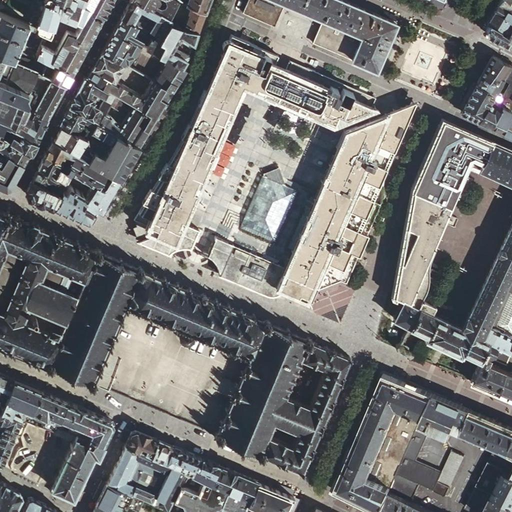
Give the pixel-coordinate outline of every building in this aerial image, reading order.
[(42,0),(42,2),(39,4),(38,7),(36,11),(37,14),(33,25),(43,29),(46,30),(48,28),(55,10),(80,20),(74,30),(66,26),(54,48),(39,40),(37,46),(34,53),(36,54),(46,59),(56,63),(49,75),(65,82),(89,37),(109,0),(42,0)] [(159,37),(169,19),(170,19),(134,0),(128,0),(126,4),(119,15),(136,25),(155,35),(159,37)] [(176,0),(134,0),(170,19),(171,17),(168,15),(176,0)] [(180,0),(190,5),(204,12),(208,0),(180,0)] [(283,1),(281,0),(246,0),(242,11),(273,25),(283,1)] [(281,0),(283,1),(302,8),(321,16),(328,0),(281,0)] [(364,34),(353,59),(374,69),(395,22),(344,0),(328,0),(321,16),(364,34)] [(511,0),(498,0),(497,3),(511,10),(511,23),(511,25),(506,33),(502,41),(511,46),(511,0)] [(487,21),(488,22),(501,29),(500,30),(506,33),(511,25),(506,22),(509,17),(511,19),(511,10),(497,3),(487,21)] [(184,25),(197,29),(198,29),(201,21),(204,12),(190,5),(187,11),(189,11),(184,25)] [(0,54),(11,59),(20,39),(37,46),(39,40),(43,29),(33,25),(27,22),(0,10),(0,54)] [(43,29),(39,40),(54,48),(66,26),(74,30),(80,20),(55,10),(48,28),(46,30),(43,29)] [(27,22),(33,25),(37,14),(36,11),(31,14),(27,22)] [(119,15),(112,29),(129,38),(139,43),(141,39),(142,38),(132,32),(135,27),(136,25),(119,15)] [(311,41),(353,59),(364,34),(321,16),(311,41)] [(177,64),(180,66),(183,61),(185,58),(171,50),(177,33),(182,36),(180,41),(191,46),(193,40),(197,29),(184,25),(169,19),(159,37),(158,40),(162,42),(156,53),(166,58),(177,64)] [(487,34),(502,41),(506,33),(500,30),(501,29),(488,22),(485,28),(486,31),(487,34)] [(142,38),(145,32),(146,30),(136,25),(135,27),(132,32),(142,38)] [(102,47),(100,50),(113,57),(116,52),(120,54),(117,60),(123,63),(125,64),(130,53),(123,49),(129,38),(112,29),(107,38),(102,47)] [(211,75),(221,80),(225,69),(233,50),(233,49),(234,48),(235,47),(236,47),(237,46),(238,46),(239,46),(241,47),(243,47),(274,61),(277,55),(230,34),(211,75)] [(155,35),(148,48),(156,53),(162,42),(158,40),(159,37),(155,35)] [(240,85),(249,89),(257,93),(258,91),(260,92),(266,78),(274,61),(243,47),(241,47),(239,46),(238,46),(237,46),(236,47),(235,47),(234,48),(233,49),(233,50),(225,69),(221,80),(239,88),(240,85)] [(133,102),(148,111),(149,109),(159,94),(164,85),(153,80),(151,78),(141,95),(114,80),(123,63),(117,60),(113,57),(100,50),(91,66),(86,76),(114,92),(133,102)] [(0,79),(28,91),(37,70),(30,67),(15,61),(11,59),(0,54),(0,79)] [(30,67),(37,70),(40,72),(46,59),(36,54),(32,62),(29,61),(29,60),(23,57),(21,60),(16,58),(15,61),(30,67)] [(491,56),(477,81),(483,85),(490,73),(492,74),(500,59),(494,55),(493,56),(491,56)] [(177,64),(166,58),(159,69),(153,66),(147,76),(151,78),(153,80),(164,85),(168,78),(177,64)] [(46,59),(40,72),(49,75),(56,63),(46,59)] [(483,85),(495,94),(497,90),(504,78),(511,64),(505,61),(500,59),(492,74),(490,73),(483,85)] [(288,60),(285,66),(325,83),(344,92),(370,103),(378,96),(288,60)] [(168,78),(176,83),(185,68),(180,66),(177,64),(168,78)] [(511,65),(511,64),(504,78),(509,81),(503,92),(511,96),(511,65)] [(325,83),(285,66),(271,99),(308,115),(325,122),(370,105),(370,103),(344,92),(325,83)] [(34,110),(46,116),(52,106),(65,82),(49,75),(40,72),(37,70),(28,91),(30,92),(25,106),(27,107),(34,110)] [(80,81),(77,88),(94,97),(100,100),(97,107),(104,111),(107,104),(114,92),(86,76),(83,75),(80,81)] [(159,94),(166,99),(176,83),(168,78),(164,85),(159,94)] [(25,106),(30,92),(28,91),(0,79),(0,131),(1,130),(4,125),(12,129),(15,123),(18,117),(21,119),(24,113),(27,107),(25,106)] [(463,113),(502,130),(509,117),(511,110),(511,109),(492,100),(495,94),(483,85),(477,81),(476,81),(462,108),(463,113)] [(203,94),(189,121),(184,132),(173,150),(164,166),(150,190),(144,200),(133,218),(142,221),(147,223),(188,207),(189,205),(196,188),(211,153),(232,104),(233,102),(229,100),(227,95),(224,91),(223,90),(219,88),(216,87),(211,88),(208,89),(205,91),(203,94)] [(72,96),(68,105),(95,119),(139,144),(148,129),(140,124),(148,111),(133,102),(129,109),(121,124),(116,121),(109,113),(104,111),(97,107),(90,103),(94,97),(77,88),(72,96)] [(257,93),(249,89),(246,94),(254,98),(257,93)] [(497,90),(495,94),(492,100),(511,109),(511,96),(503,92),(497,90)] [(129,109),(133,102),(114,92),(107,104),(114,108),(129,109)] [(149,109),(158,113),(160,110),(166,99),(159,94),(149,109)] [(160,110),(165,113),(168,107),(171,102),(166,99),(160,110)] [(196,188),(189,205),(195,208),(239,107),(232,104),(211,153),(196,188)] [(59,122),(60,123),(77,131),(81,124),(84,125),(90,129),(95,119),(68,105),(61,117),(59,122)] [(392,110),(389,111),(389,112),(391,113),(391,114),(392,115),(392,116),(392,117),(392,118),(392,119),(392,121),(390,127),(385,141),(381,152),(378,167),(373,185),(368,208),(376,190),(377,190),(377,191),(377,192),(377,193),(377,194),(378,194),(382,195),(383,192),(383,191),(383,190),(383,189),(382,189),(381,188),(377,187),(382,175),(391,156),(411,110),(409,107),(406,105),(392,110)] [(27,107),(24,113),(30,116),(34,110),(27,107)] [(140,124),(148,129),(148,128),(155,118),(158,113),(149,109),(148,111),(140,124)] [(27,122),(42,129),(45,122),(48,117),(46,116),(34,110),(30,116),(24,113),(21,119),(27,122)] [(304,290),(317,285),(323,282),(329,280),(331,279),(339,276),(349,253),(350,251),(367,212),(368,208),(373,185),(378,167),(381,152),(385,141),(390,127),(392,121),(392,119),(392,118),(392,117),(392,116),(392,115),(391,114),(391,113),(389,112),(389,111),(370,119),(344,130),(343,130),(336,145),(337,146),(336,148),(327,168),(307,214),(290,254),(304,290)] [(18,117),(15,123),(24,127),(27,122),(21,119),(18,117)] [(511,118),(509,117),(502,130),(511,135),(511,118)] [(155,118),(148,128),(154,131),(160,121),(155,118)] [(52,137),(74,150),(80,153),(107,169),(112,172),(119,176),(125,167),(138,145),(139,144),(95,119),(90,129),(86,136),(77,131),(60,123),(58,126),(52,137)] [(479,170),(480,169),(492,142),(443,120),(428,153),(412,189),(405,229),(434,241),(468,164),(479,170)] [(12,129),(36,140),(39,135),(42,129),(27,122),(24,127),(15,123),(12,129)] [(10,140),(28,150),(31,151),(34,146),(36,140),(12,129),(4,125),(1,130),(10,134),(7,139),(10,140)] [(148,129),(139,144),(144,147),(149,139),(153,132),(148,129)] [(0,148),(3,150),(22,160),(24,156),(28,150),(10,140),(8,144),(5,142),(6,139),(0,135),(0,148)] [(48,144),(44,152),(58,160),(63,151),(71,155),(74,150),(52,137),(51,137),(48,144)] [(511,150),(492,142),(480,169),(511,184),(511,218),(460,326),(416,305),(405,323),(407,324),(423,332),(422,335),(456,352),(459,352),(459,350),(478,358),(480,353),(482,354),(491,351),(494,344),(497,345),(497,344),(509,350),(511,343),(511,150)] [(143,148),(138,145),(125,167),(130,170),(137,159),(143,148)] [(159,163),(161,165),(171,148),(168,147),(159,163)] [(171,148),(161,165),(164,166),(173,150),(171,148)] [(0,183),(4,186),(9,183),(15,172),(22,160),(3,150),(0,155),(0,183)] [(58,160),(44,152),(37,166),(31,177),(48,184),(41,200),(72,213),(85,218),(90,216),(94,209),(99,202),(95,200),(108,179),(103,176),(107,169),(80,153),(74,150),(71,155),(65,164),(63,168),(56,164),(58,160)] [(63,151),(58,160),(65,164),(71,155),(63,151)] [(261,174),(238,227),(274,242),(278,232),(296,190),(283,184),(278,167),(269,170),(263,172),(264,174),(261,174)] [(108,179),(112,172),(107,169),(103,176),(108,179)] [(95,200),(99,202),(103,204),(116,182),(119,176),(112,172),(108,179),(95,200)] [(39,199),(41,200),(48,184),(31,177),(25,190),(26,194),(39,199)] [(99,202),(94,209),(103,214),(121,185),(116,182),(103,204),(99,202)] [(150,190),(147,189),(141,199),(144,200),(150,190)] [(142,221),(133,218),(137,230),(141,242),(146,244),(144,242),(144,241),(143,239),(144,237),(146,235),(147,234),(181,221),(181,217),(180,214),(188,207),(147,223),(142,221)] [(46,367),(48,368),(49,366),(67,373),(66,375),(68,376),(69,374),(88,382),(89,386),(91,387),(93,385),(94,384),(95,382),(95,380),(93,379),(95,375),(97,371),(99,372),(100,369),(98,368),(102,358),(104,359),(106,356),(104,355),(105,350),(108,345),(110,346),(111,343),(109,342),(113,332),(115,333),(116,331),(114,330),(119,319),(121,320),(122,317),(120,316),(123,307),(126,308),(127,305),(133,308),(132,310),(136,311),(136,309),(145,313),(144,315),(148,316),(149,314),(158,318),(157,320),(160,322),(162,319),(167,322),(171,323),(170,326),(173,327),(174,325),(179,327),(177,333),(178,340),(182,342),(188,337),(190,332),(195,334),(194,336),(198,337),(199,335),(207,339),(207,341),(210,342),(211,340),(220,344),(219,346),(223,347),(224,345),(233,349),(232,351),(235,353),(236,351),(246,355),(246,357),(244,356),(243,359),(244,359),(240,369),(239,369),(238,371),(239,372),(235,381),(234,381),(233,383),(234,384),(233,388),(230,394),(228,393),(227,396),(229,397),(225,407),(223,406),(222,409),(224,409),(220,419),(218,419),(217,421),(219,422),(214,433),(214,434),(215,437),(218,439),(221,437),(236,444),(236,445),(239,446),(239,445),(257,452),(256,454),(259,456),(262,454),(276,460),(275,462),(277,462),(278,461),(284,464),(283,465),(285,466),(286,464),(299,470),(299,471),(301,472),(301,471),(303,472),(304,469),(302,469),(308,454),(310,455),(311,453),(309,452),(311,446),(313,447),(314,445),(312,444),(318,430),(320,431),(321,429),(319,428),(322,422),(323,423),(324,421),(323,420),(328,406),(330,407),(331,405),(329,404),(332,398),(333,399),(334,397),(332,396),(338,382),(340,383),(341,381),(339,381),(342,374),(344,375),(344,373),(343,372),(348,359),(350,359),(351,357),(349,357),(351,355),(348,354),(347,356),(311,341),(309,337),(307,336),(305,339),(288,331),(289,329),(286,328),(286,330),(268,323),(269,320),(266,319),(263,320),(258,318),(253,316),(254,314),(251,313),(251,315),(241,311),(242,309),(239,308),(239,310),(229,306),(230,304),(227,303),(226,305),(216,301),(217,299),(214,298),(213,299),(203,295),(204,293),(201,292),(200,294),(190,290),(191,288),(188,287),(187,289),(182,287),(178,285),(179,283),(176,282),(175,284),(165,279),(165,277),(163,276),(162,278),(152,274),(153,272),(150,271),(149,273),(140,269),(140,267),(138,266),(137,268),(121,261),(121,259),(119,258),(118,260),(102,253),(99,248),(97,247),(91,248),(86,246),(86,244),(84,243),(83,245),(77,242),(77,240),(75,239),(74,241),(61,236),(62,234),(60,233),(59,235),(53,232),(53,230),(51,229),(50,231),(37,225),(35,221),(33,220),(28,222),(18,218),(19,215),(16,214),(15,216),(8,213),(9,211),(6,210),(5,212),(0,209),(0,345),(2,346),(1,348),(3,349),(4,347),(10,350),(10,352),(12,353),(13,351),(25,356),(25,358),(27,359),(28,357),(35,360),(34,362),(36,363),(37,361),(47,365),(46,367)] [(146,244),(167,252),(168,251),(171,249),(173,248),(178,246),(185,246),(190,247),(198,229),(181,221),(147,234),(146,235),(144,237),(143,239),(144,241),(144,242),(146,244)] [(405,229),(392,294),(401,298),(407,301),(434,241),(405,229)] [(218,274),(269,296),(271,296),(273,296),(276,295),(280,292),(283,290),(284,289),(287,285),(288,281),(288,278),(287,273),(287,271),(286,269),(284,267),(284,265),(215,236),(208,253),(218,257),(216,263),(217,266),(218,270),(218,274)] [(218,257),(208,253),(207,254),(208,255),(210,256),(210,257),(211,257),(212,258),(213,259),(214,260),(215,261),(215,262),(216,263),(218,257)] [(323,282),(317,285),(317,287),(318,288),(321,289),(323,290),(326,289),(328,287),(330,285),(330,282),(329,280),(323,282)] [(407,301),(401,298),(390,317),(405,323),(416,305),(407,301)] [(417,343),(410,340),(407,347),(413,351),(417,343)] [(494,351),(497,345),(494,344),(491,351),(489,357),(491,358),(494,351)] [(507,357),(510,351),(509,350),(497,344),(497,345),(494,351),(507,357)] [(95,380),(95,382),(94,384),(101,387),(109,390),(109,388),(112,381),(122,357),(115,354),(105,350),(104,355),(106,356),(104,359),(102,358),(98,368),(100,369),(99,372),(97,371),(95,375),(93,379),(95,380)] [(494,351),(491,358),(504,363),(507,357),(494,351)] [(493,391),(502,369),(501,368),(501,367),(499,366),(498,367),(491,364),(492,362),(487,360),(486,362),(484,361),(487,356),(482,354),(480,353),(478,358),(468,380),(471,382),(486,388),(493,391)] [(506,397),(511,399),(511,373),(510,373),(511,371),(507,369),(506,371),(502,369),(493,391),(506,397)] [(0,385),(7,389),(12,377),(0,372),(0,385)] [(334,489),(379,511),(388,490),(395,473),(418,421),(432,392),(421,388),(383,372),(358,430),(334,489)] [(30,410),(39,389),(33,386),(12,377),(7,389),(8,390),(5,396),(0,408),(0,409),(2,410),(21,418),(22,416),(21,415),(10,410),(12,405),(14,406),(15,404),(30,410)] [(56,426),(65,400),(39,389),(30,410),(26,420),(27,421),(28,421),(35,424),(40,414),(46,417),(42,427),(54,431),(56,426)] [(436,394),(432,392),(418,421),(395,473),(418,483),(432,489),(433,489),(437,481),(440,474),(441,471),(414,459),(428,426),(448,435),(452,426),(461,405),(452,401),(436,394)] [(76,433),(103,442),(112,423),(110,419),(92,411),(65,400),(56,426),(76,433)] [(470,408),(461,405),(452,426),(461,430),(470,408)] [(509,450),(511,442),(511,425),(511,426),(502,422),(494,419),(477,411),(470,408),(461,430),(464,431),(463,433),(466,433),(466,432),(472,435),(472,436),(474,437),(474,436),(478,437),(477,438),(480,440),(480,438),(489,442),(509,450)] [(0,463),(1,464),(11,443),(11,442),(15,433),(16,432),(22,419),(21,418),(2,410),(0,414),(0,421),(1,422),(4,423),(0,431),(0,463)] [(129,430),(124,442),(150,453),(157,437),(155,436),(146,433),(145,432),(136,428),(129,430)] [(97,455),(103,442),(76,433),(53,483),(51,487),(72,497),(86,468),(93,453),(97,455)] [(150,453),(165,459),(171,443),(169,442),(160,438),(157,437),(150,453)] [(112,468),(105,481),(128,491),(167,509),(181,484),(178,483),(184,471),(189,474),(191,470),(165,459),(150,453),(124,442),(112,468)] [(511,471),(511,451),(509,450),(489,442),(482,456),(511,471)] [(213,474),(218,463),(196,454),(187,450),(171,443),(165,459),(191,470),(194,463),(213,474)] [(463,455),(451,449),(448,456),(460,461),(463,455)] [(445,462),(458,467),(460,461),(448,456),(445,462)] [(511,502),(511,471),(482,456),(470,481),(511,502)] [(445,462),(443,468),(455,474),(458,467),(445,462)] [(229,468),(218,463),(213,474),(194,463),(191,470),(189,474),(183,485),(181,484),(167,509),(165,511),(204,511),(208,505),(219,498),(231,503),(244,503),(245,503),(246,500),(256,479),(229,468)] [(443,468),(441,471),(440,474),(452,480),(455,474),(443,468)] [(440,474),(437,481),(449,486),(452,480),(440,474)] [(262,482),(256,479),(246,500),(261,507),(258,511),(285,511),(293,495),(285,492),(269,485),(262,482)] [(100,491),(95,502),(111,510),(115,511),(118,511),(128,491),(105,481),(100,491)] [(433,489),(432,489),(432,491),(445,496),(449,486),(437,481),(433,489)] [(511,511),(511,502),(470,481),(458,504),(474,511),(511,511)] [(0,511),(11,511),(19,494),(18,490),(10,485),(3,482),(0,489),(0,511)] [(388,490),(379,511),(380,511),(403,511),(409,501),(388,490)] [(38,511),(43,503),(36,499),(30,496),(26,497),(21,507),(19,511),(38,511)] [(409,501),(403,511),(433,511),(434,511),(431,510),(430,511),(427,510),(429,506),(426,504),(424,508),(421,506),(421,505),(419,504),(418,505),(413,502),(413,501),(411,500),(410,501),(409,501)] [(109,511),(111,510),(95,502),(93,506),(90,511),(109,511)] [(48,506),(43,503),(38,511),(52,511),(54,509),(48,506)] [(231,503),(225,511),(239,511),(244,503),(231,503)]
